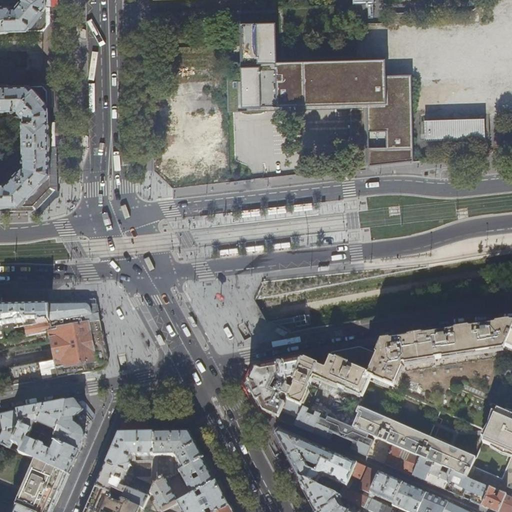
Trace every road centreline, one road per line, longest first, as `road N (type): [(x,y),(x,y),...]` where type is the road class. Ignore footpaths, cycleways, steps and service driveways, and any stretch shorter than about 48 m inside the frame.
road 1 (primary): [(511,185),(372,187),(118,219)]
road 2 (primary): [(145,270),(412,243),(511,220)]
road 3 (residential): [(511,308),(195,365)]
road 4 (primary): [(118,219),(110,187),(107,0)]
road 5 (primary): [(273,511),(195,365)]
road 6 (primary): [(0,272),(145,270)]
road 7 (residential): [(117,381),(117,400),(68,511)]
